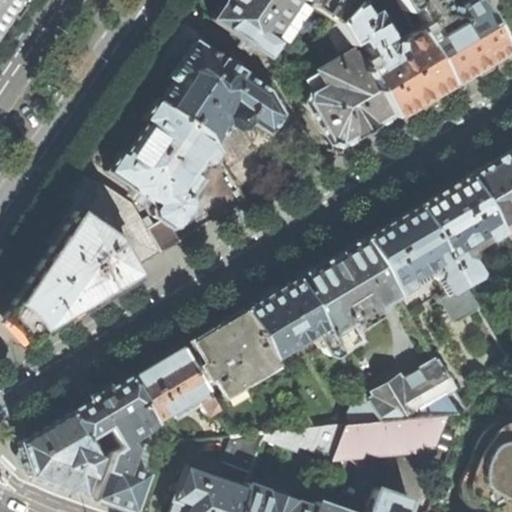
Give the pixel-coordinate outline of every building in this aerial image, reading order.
[(0,0),(0,21),(14,0),(0,0)] [(220,0),(209,17),(264,55),(274,40),(268,36),(292,0),(220,0)] [(312,0),(309,5),(333,21),(353,0),(352,0),(312,0)] [(417,100),(446,83),(417,32),(416,31),(396,42),(387,41),(372,13),(363,17),(353,0),(352,0),(353,0),(333,21),(346,44),(355,39),(368,61),(367,62),(363,55),(355,59),(389,116),(417,100)] [(477,64),(502,49),(472,0),(462,0),(451,7),(443,6),(439,0),(397,0),(404,10),(412,6),(424,28),(417,32),(446,83),(477,64)] [(374,126),(389,116),(355,59),(346,44),(333,21),(314,40),(321,53),(334,45),(340,55),(315,70),(321,81),(305,90),(303,101),(331,151),(354,137),(354,138),(363,133),(374,126)] [(147,94),(154,99),(204,133),(216,153),(224,167),(254,149),(240,127),(242,126),(247,119),(266,132),(280,113),(266,91),(240,73),(240,72),(222,59),(221,60),(193,41),(175,68),(170,75),(163,70),(147,94)] [(116,153),(105,170),(130,186),(152,200),(155,201),(150,208),(152,215),(159,220),(144,228),(159,253),(178,242),(176,225),(190,204),(189,197),(203,176),(193,170),(200,160),(203,162),(216,153),(204,133),(154,99),(141,117),(132,111),(120,130),(108,147),(116,153)] [(511,147),(494,159),(465,176),(495,225),(509,216),(508,213),(511,210),(511,147)] [(442,189),(414,206),(461,284),(474,275),(476,270),(469,259),(463,257),(462,258),(456,248),(483,232),(486,238),(498,230),(495,225),(465,176),(442,189)] [(15,331),(19,337),(159,253),(144,228),(129,203),(98,181),(75,213),(71,211),(49,243),(0,314),(0,317),(5,321),(11,326),(15,331)] [(389,221),(362,237),(394,292),(407,284),(404,280),(434,262),(440,271),(438,272),(438,278),(444,289),(438,293),(454,320),(475,307),(461,284),(414,206),(389,221)] [(328,257),(293,278),(336,352),(338,351),(338,352),(359,339),(347,319),(352,317),(353,319),(356,320),(369,313),(370,309),(368,307),(394,292),(362,237),(328,257)] [(269,292),(241,309),(270,357),(310,333),(322,353),(330,356),(336,352),(293,278),(269,292)] [(214,325),(189,340),(202,363),(199,365),(208,379),(211,377),(222,396),(275,366),(270,357),(241,309),(214,325)] [(152,362),(125,377),(151,420),(180,402),(186,402),(192,398),(202,415),(213,408),(177,347),(152,362)] [(374,394),(365,400),(378,421),(442,415),(442,413),(454,412),(442,392),(451,387),(434,359),(399,379),(397,376),(372,391),(374,394)] [(110,504),(129,510),(143,473),(125,466),(131,449),(125,439),(152,423),(151,420),(125,377),(98,394),(67,412),(82,437),(83,437),(104,424),(117,446),(107,452),(91,497),(110,504)] [(347,414),(348,424),(378,421),(365,400),(361,394),(355,398),(347,414)] [(57,485),(81,494),(88,475),(88,476),(95,457),(83,437),(82,437),(67,412),(16,443),(27,474),(57,485)] [(348,424),(342,425),(331,453),(441,444),(442,415),(378,421),(348,424)] [(342,425),(265,433),(330,456),(331,453),(342,425)] [(220,461),(248,474),(264,433),(230,436),(220,461)] [(508,501),(511,502),(511,441),(509,441),(502,441),(496,442),(490,446),(485,454),(481,468),(479,475),(480,480),(484,487),(491,492),(508,501)] [(233,511),(243,487),(182,466),(165,511),(233,511)] [(309,511),(312,506),(244,483),(243,487),(233,511),(309,511)] [(402,511),(407,499),(371,486),(362,511),(349,511),(314,500),(312,506),(309,511),(402,511)]
